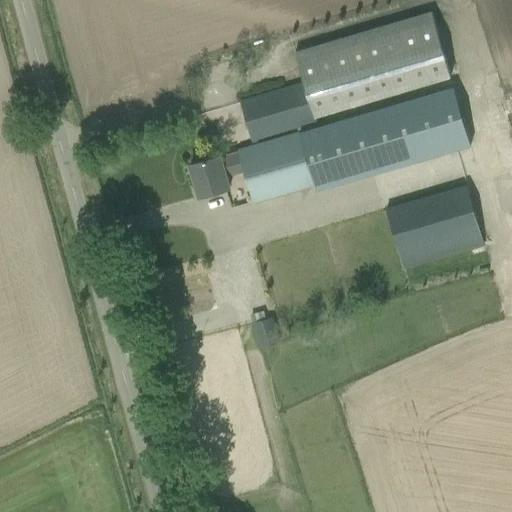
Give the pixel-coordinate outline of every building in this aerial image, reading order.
[(298,127),(299,132),(318,127),(315,117),(450,77),(430,11),(296,50),(305,82),(286,88),(266,94),(265,88),(255,91),(256,97),(241,101),(252,140),(271,134),(298,127)] [(318,127),(299,132),(238,150),(238,152),(220,157),(220,155),(190,164),(199,197),(229,188),(226,177),(244,171),(253,203),(272,197),(314,185),(315,190),(472,145),(455,87),(318,127)] [(466,185),(386,209),(404,269),(484,246),(466,185)] [(253,323),(261,348),(278,343),(271,318),(253,323)] [(215,453),(224,493),(275,482),(263,425),(223,434),(224,437),(222,437),(225,451),(215,453)]
